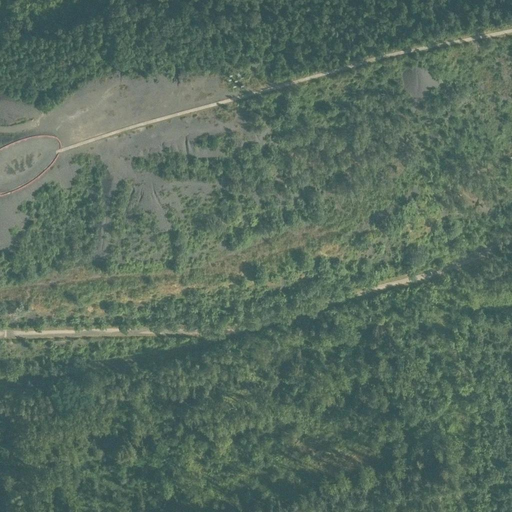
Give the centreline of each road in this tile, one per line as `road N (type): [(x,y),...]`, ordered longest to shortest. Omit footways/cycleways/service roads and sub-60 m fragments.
road 1 (track): [(511,235),(421,274),(196,339)]
road 2 (track): [(242,326),(0,323)]
